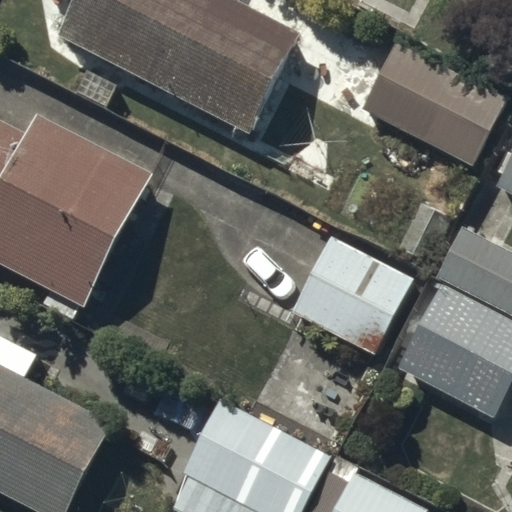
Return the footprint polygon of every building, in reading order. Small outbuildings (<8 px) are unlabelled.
[(71,0),(56,29),(248,126),(299,25),(249,0),(71,0)] [(397,37),(360,109),(472,166),(509,94),(397,37)] [(0,111),(0,256),(82,299),(151,167),(31,105),(22,123),(0,111)] [(511,152),(498,180),(511,186),(511,152)] [(453,216),(422,200),(400,243),(432,259),(453,216)] [(511,248),(463,223),(438,269),(511,307),(511,248)] [(333,231),(294,307),(376,350),(415,273),(333,231)] [(511,315),(444,279),(399,362),(495,414),(511,382),(511,315)] [(282,353),(220,321),(194,370),(336,444),(357,404),(342,397),(365,353),(300,318),(282,353)] [(0,358),(0,483),(54,511),(63,511),(113,418),(0,358)] [(303,511),(335,450),(221,393),(185,464),(191,469),(174,502),(193,511),(303,511)] [(340,458),(310,511),(426,511),(429,507),(340,458)]
